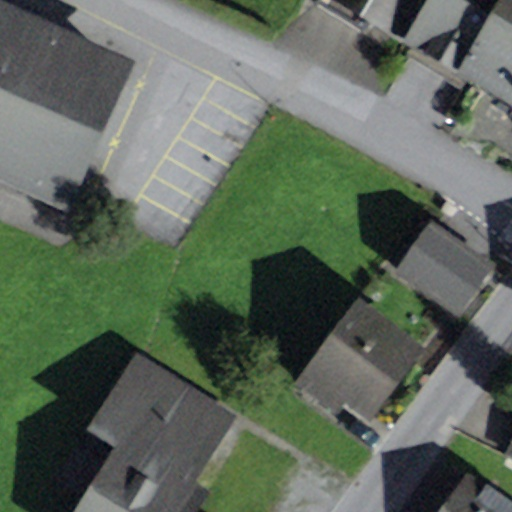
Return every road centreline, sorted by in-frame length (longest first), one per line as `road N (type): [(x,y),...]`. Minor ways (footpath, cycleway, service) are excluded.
road 1 (residential): [(511,195),(361,108),(135,0)]
road 2 (residential): [(364,511),(511,315)]
